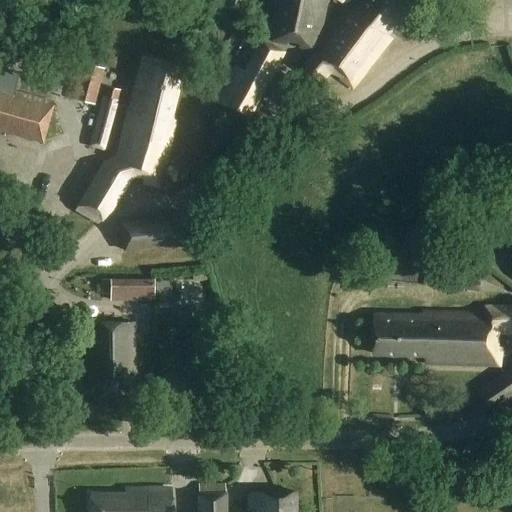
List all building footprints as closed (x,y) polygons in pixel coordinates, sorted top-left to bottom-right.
[(245,14),(248,0),(226,0),(225,8),(245,14)] [(315,49),(322,0),(277,0),(271,40),(285,43),(287,31),(302,33),(300,47),(315,49)] [(349,85),(388,33),(385,31),(408,0),(357,0),(319,50),(312,53),(302,66),(319,78),(332,61),(343,69),(337,76),(349,85)] [(38,62),(51,61),(46,14),(32,15),(38,62)] [(248,113),(282,47),(260,35),(243,68),(232,63),(215,96),(248,113)] [(156,185),(174,119),(167,117),(181,64),(138,53),(113,146),(116,153),(102,158),(72,206),(95,220),(105,208),(126,171),(140,175),(138,180),(156,185)] [(95,105),(105,69),(82,62),(72,98),(95,105)] [(13,97),(20,72),(0,66),(0,132),(44,144),(53,108),(13,97)] [(105,152),(121,90),(106,87),(103,97),(100,96),(87,148),(105,152)] [(291,146),(311,133),(303,122),(284,135),(291,146)] [(125,253),(188,242),(183,214),(120,225),(125,253)] [(484,293),(487,274),(442,266),(438,286),(484,293)] [(155,301),(155,280),(102,280),(103,295),(112,295),(112,302),(155,301)] [(511,331),(511,308),(483,307),(482,315),(422,312),(422,316),(374,314),(372,353),(422,356),(422,363),(497,367),(498,349),(491,348),(492,331),(511,331)] [(177,312),(178,324),(191,324),(191,311),(177,312)] [(133,396),(132,323),(84,324),(85,388),(95,388),(95,396),(133,396)] [(490,409),(511,394),(511,366),(477,388),(490,409)] [(65,370),(65,382),(74,382),(74,370),(65,370)] [(169,511),(169,488),(123,488),(123,493),(89,493),(88,511),(169,511)] [(292,511),(293,491),(247,491),(247,511),(292,511)] [(228,511),(229,492),(198,492),(197,511),(228,511)]
